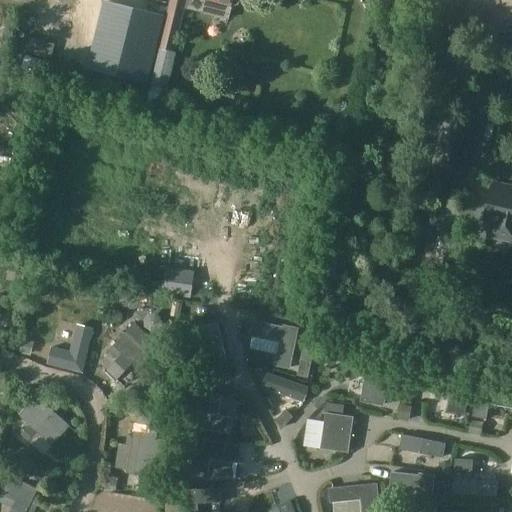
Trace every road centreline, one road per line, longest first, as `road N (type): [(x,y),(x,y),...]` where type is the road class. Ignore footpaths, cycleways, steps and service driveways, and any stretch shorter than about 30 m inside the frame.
road 1 (residential): [(300,485),(339,471),(376,427),(388,424),(511,454)]
road 2 (residential): [(300,485),(253,391),(226,296)]
